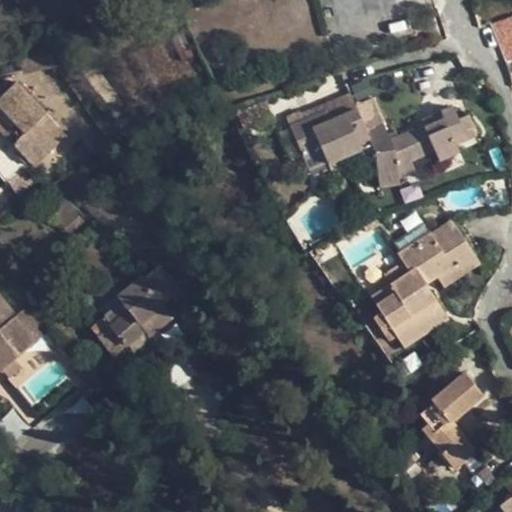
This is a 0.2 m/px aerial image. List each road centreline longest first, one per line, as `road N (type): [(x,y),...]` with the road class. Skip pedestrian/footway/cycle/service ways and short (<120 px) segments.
road 1 (residential): [(511,171),(503,79),(470,63),(448,0)]
road 2 (residential): [(511,382),(477,314),(511,275)]
